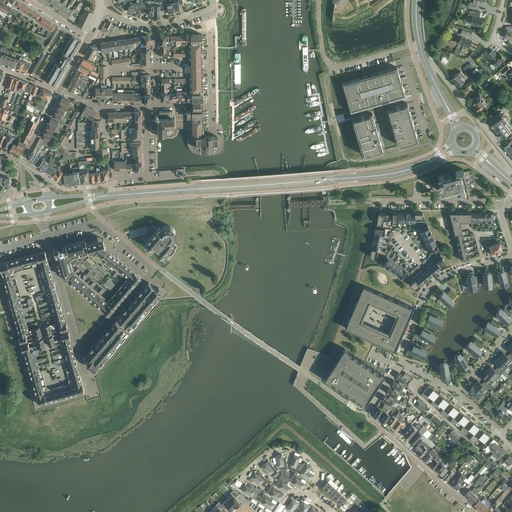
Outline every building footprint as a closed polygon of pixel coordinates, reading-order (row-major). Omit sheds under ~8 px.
[(0,2),(0,9),(7,12),(9,8),(19,12),(20,12),(21,10),(14,6),(10,4),(8,4),(0,0),(4,2),(3,4),(0,2)] [(17,0),(16,0),(14,6),(21,10),(23,7),(24,8),(26,5),(17,0)] [(51,0),(48,5),(52,8),(58,0),(57,0),(51,0)] [(52,8),(57,11),(62,4),(62,3),(58,0),(52,8)] [(128,11),(134,12),(136,3),(130,2),(130,0),(125,0),(124,1),(123,4),(129,5),(128,11)] [(177,0),(178,1),(172,3),(175,12),(181,11),(179,5),(183,4),(182,0),(177,0)] [(335,3),(332,26),(333,24),(333,18),(334,13),(335,3),(342,3),(345,4),(345,0),(333,0),(333,2),(335,3)] [(372,4),(370,5),(372,8),(373,10),(375,12),(378,10),(381,8),(392,0),(377,0),(374,3),(372,4)] [(163,1),(154,1),(154,5),(154,15),(155,15),(156,15),(157,15),(158,15),(159,15),(160,15),(160,9),(164,9),(163,2),(163,1)] [(141,8),(144,9),(145,3),(142,2),(142,4),(136,3),(134,12),(139,14),(141,8)] [(166,2),(163,2),(164,9),(168,8),(169,14),(175,12),(172,3),(167,4),(166,2)] [(148,3),(145,3),(144,9),(148,9),(148,15),(154,15),(154,5),(148,5),(148,3)] [(62,16),(67,8),(62,4),(57,12),(62,16)] [(21,10),(20,12),(26,16),(31,8),(26,5),(24,8),(23,7),(21,10)] [(85,9),(82,14),(91,18),(94,13),(88,10),(89,9),(86,6),(84,8),(85,9)] [(31,8),(26,16),(27,17),(28,17),(27,20),(28,20),(30,22),(31,19),(36,12),(32,9),(31,8)] [(67,8),(62,16),(67,19),(68,18),(70,15),(72,11),(67,8)] [(471,24),(481,26),(482,18),(479,18),(480,12),(469,10),(468,17),(472,17),(471,24)] [(36,12),(31,19),(33,20),(34,21),(32,23),(35,25),(36,23),(41,15),(38,13),(36,12)] [(82,14),(80,20),(88,24),(91,18),(82,14)] [(41,15),(36,23),(38,24),(37,27),(40,29),(41,26),(46,19),(44,17),(41,15)] [(46,19),(41,26),(43,27),(42,30),(44,31),(45,32),(46,29),(51,22),(50,21),(46,19)] [(88,24),(80,20),(77,25),(86,29),(88,24)] [(105,27),(109,30),(113,23),(109,20),(105,27)] [(51,22),(46,29),(48,31),(47,33),(50,35),(53,29),(56,25),(51,22)] [(57,26),(53,34),(48,42),(47,45),(49,47),(60,28),(59,27),(57,26)] [(454,42),(458,43),(468,48),(472,41),(469,39),(471,34),(462,29),(460,34),(459,33),(454,42)] [(202,34),(191,34),(192,100),(193,100),(193,103),(193,108),(193,109),(193,110),(192,110),(192,137),(192,139),(196,139),(197,144),(198,144),(201,144),(201,149),(201,150),(214,150),(214,149),(215,149),(215,148),(218,143),(218,137),(216,137),(215,137),(215,136),(212,136),(209,136),(209,137),(206,137),(206,136),(204,136),(204,132),(202,132),(202,127),(204,127),(204,120),(204,119),(202,119),(202,117),(204,117),(203,110),(201,110),(201,109),(201,108),(201,103),(201,101),(201,100),(203,100),(203,93),(202,93),(202,91),(203,91),(203,90),(203,83),(201,83),(201,78),(203,78),(203,77),(203,57),(203,56),(201,57),(201,52),(203,52),(203,51),(203,44),(203,43),(201,43),(201,39),(202,39),(202,38),(202,34)] [(63,52),(65,53),(72,57),(82,40),(73,35),(63,52)] [(135,43),(142,42),(142,36),(134,37),(135,46),(136,46),(135,43)] [(108,51),(107,42),(101,43),(97,44),(97,46),(98,46),(98,49),(99,48),(99,50),(100,49),(101,52),(100,49),(102,49),(102,52),(108,51)] [(97,46),(97,44),(94,44),(93,47),(90,45),(88,50),(96,55),(97,52),(101,52),(100,49),(99,50),(99,48),(98,49),(98,46),(97,46)] [(96,55),(88,50),(85,55),(93,60),(95,55),(96,55)] [(491,59),(490,60),(496,67),(504,59),(506,62),(507,61),(499,52),(496,55),(495,54),(492,50),(489,52),(487,50),(483,53),(485,56),(487,55),(491,59)] [(0,61),(16,68),(19,60),(0,52),(0,61)] [(37,62),(30,73),(33,75),(46,53),(45,53),(43,52),(37,62)] [(65,53),(58,64),(65,68),(72,57),(65,53)] [(21,56),(19,60),(16,68),(21,70),(27,72),(29,68),(30,64),(25,62),(22,61),(24,58),(21,56)] [(84,58),(81,63),(92,70),(93,71),(93,69),(95,70),(97,67),(95,66),(96,65),(84,58)] [(140,63),(140,66),(140,67),(146,67),(146,64),(150,64),(150,58),(141,58),(141,63),(140,63)] [(466,65),(463,68),(469,75),(473,72),(469,69),(473,65),(470,62),(466,65)] [(65,68),(58,64),(57,63),(48,77),(46,81),(55,86),(65,68)] [(82,71),(90,75),(92,70),(81,63),(78,69),(82,71)] [(511,70),(510,72),(509,70),(510,69),(507,66),(501,71),(504,74),(507,72),(508,74),(511,79),(511,70)] [(483,72),(482,72),(484,71),(482,68),(480,69),(469,77),(472,81),(483,72)] [(77,69),(75,74),(82,78),(83,76),(88,79),(89,76),(77,69)] [(97,79),(99,74),(93,71),(92,70),(90,75),(97,79)] [(141,75),(141,80),(150,80),(150,74),(146,74),(146,71),(140,71),(140,72),(140,75),(141,75)] [(450,79),(457,87),(460,84),(464,81),(461,77),(463,75),(461,71),(458,73),(450,79)] [(476,80),(475,81),(478,86),(480,85),(487,80),(487,79),(489,77),(485,72),(482,74),(482,75),(476,80)] [(335,85),(356,157),(363,155),(398,145),(377,73),(342,83),(335,85)] [(72,79),(85,86),(86,83),(81,80),(82,78),(75,74),(72,79)] [(6,88),(11,90),(15,77),(10,75),(6,88)] [(16,92),(17,87),(20,79),(15,77),(11,90),(16,92)] [(86,86),(85,86),(72,79),(70,83),(77,88),(78,88),(79,86),(85,89),(86,86)] [(22,92),(25,93),(28,83),(24,81),(19,94),(22,95),(23,93),(22,92)] [(25,93),(31,95),(34,85),(28,83),(25,93)] [(77,88),(70,83),(67,88),(77,94),(78,92),(76,90),(77,88)] [(29,99),(30,99),(35,101),(35,100),(36,98),(35,100),(33,99),(34,94),(36,95),(39,87),(34,85),(31,95),(29,99)] [(43,97),(41,100),(46,103),(52,92),(42,88),(40,93),(39,95),(43,97)] [(96,97),(101,97),(101,88),(96,88),(96,93),(93,93),(93,96),(90,96),(90,99),(96,99),(96,97)] [(135,102),(143,102),(143,96),(135,96),(135,93),(135,102)] [(476,106),(475,106),(478,110),(482,107),(487,104),(484,100),(485,100),(480,94),(475,97),(471,100),(476,106)] [(63,97),(60,102),(67,106),(70,101),(63,97)] [(35,101),(30,99),(28,102),(36,106),(35,107),(42,111),(46,103),(41,100),(36,98),(35,100),(35,101)] [(60,102),(58,106),(65,110),(67,106),(60,102)] [(408,103),(388,109),(391,119),(390,119),(392,127),(393,127),(398,145),(418,139),(408,103)] [(36,109),(27,104),(25,112),(33,116),(36,109)] [(87,116),(91,108),(86,105),(82,113),(87,116)] [(1,106),(0,108),(0,111),(8,114),(10,115),(12,110),(1,106)] [(58,106),(55,111),(62,115),(65,110),(58,106)] [(92,119),(96,112),(96,111),(91,108),(87,116),(92,119)] [(62,115),(55,111),(52,116),(60,120),(62,115)] [(139,111),(133,111),(133,112),(134,118),(135,118),(135,120),(141,120),(142,120),(141,115),(141,113),(139,113),(139,111)] [(160,117),(159,117),(159,116),(157,114),(155,116),(157,118),(158,119),(151,119),(152,132),(158,132),(158,134),(167,134),(167,131),(173,126),(175,126),(174,117),(172,117),(172,111),(159,111),(160,117)] [(125,118),(134,118),(133,112),(125,112),(125,121),(125,118)] [(493,127),(495,130),(506,121),(499,112),(488,121),(493,127)] [(51,117),(49,122),(56,126),(59,121),(51,117)] [(31,120),(25,133),(30,136),(36,122),(31,120)] [(496,130),(495,131),(502,139),(506,136),(511,131),(511,130),(511,128),(507,122),(506,121),(495,130),(496,130)] [(49,122),(46,127),(54,131),(56,126),(49,122)] [(46,127),(44,132),(51,136),(54,131),(46,127)] [(0,136),(0,144),(2,146),(8,129),(6,128),(4,134),(1,134),(0,136)] [(8,148),(10,149),(13,143),(17,144),(20,137),(21,132),(19,130),(19,128),(15,137),(13,136),(15,132),(8,129),(2,146),(8,148)] [(51,136),(44,132),(41,137),(48,141),(51,136)] [(10,149),(21,154),(30,136),(25,133),(24,133),(22,138),(20,137),(17,144),(13,143),(10,149)] [(504,148),(509,154),(511,151),(511,141),(508,144),(507,142),(503,145),(505,148),(504,148)] [(30,160),(34,163),(39,156),(41,152),(40,152),(42,150),(40,149),(39,150),(35,147),(29,158),(30,160)] [(40,167),(45,160),(45,158),(43,157),(44,154),(41,152),(39,156),(34,163),(40,167)] [(40,167),(45,170),(50,163),(54,157),(53,158),(51,157),(48,162),(45,160),(40,167)] [(45,170),(51,174),(56,167),(57,165),(53,162),(56,158),(54,157),(50,163),(45,170)] [(78,161),(79,167),(81,183),(90,182),(89,173),(87,160),(78,161)] [(115,170),(121,170),(121,161),(112,161),(112,165),(115,165),(115,170)] [(58,179),(63,173),(64,172),(60,169),(63,165),(61,163),(59,166),(58,168),(56,167),(51,174),(58,179)] [(108,169),(100,170),(101,180),(110,179),(109,172),(112,172),(111,167),(110,166),(108,166),(108,169)] [(79,167),(73,168),(72,168),(75,184),(81,183),(79,167)] [(427,181),(430,184),(431,185),(434,190),(435,190),(439,196),(453,193),(455,192),(457,192),(458,192),(460,191),(460,193),(461,193),(464,192),(468,191),(468,189),(476,187),(472,174),(471,170),(463,172),(463,169),(455,171),(456,174),(451,175),(450,173),(437,176),(438,178),(427,181)] [(63,173),(58,179),(66,184),(68,185),(70,185),(68,172),(63,173)] [(1,184),(9,185),(9,184),(10,184),(10,182),(10,181),(9,180),(10,178),(5,177),(0,175),(0,178),(1,179),(1,184)] [(449,212),(455,234),(462,232),(460,220),(471,220),(471,212),(449,212)] [(422,213),(415,213),(415,222),(418,222),(418,218),(425,218),(422,213)] [(427,224),(419,228),(421,233),(430,229),(427,224)] [(153,225),(142,238),(146,242),(144,244),(148,247),(150,245),(168,260),(176,251),(175,250),(178,246),(172,241),(174,238),(175,237),(175,236),(176,235),(176,234),(176,233),(176,232),(175,231),(175,230),(174,229),(174,228),(173,227),(172,227),(171,226),(170,226),(169,225),(168,225),(167,225),(166,225),(165,225),(165,226),(164,226),(163,226),(162,227),(161,228),(159,226),(157,229),(153,225)] [(430,229),(421,233),(423,238),(432,234),(430,229)] [(432,234),(423,238),(426,243),(434,239),(432,234)] [(61,274),(63,273),(72,265),(80,254),(89,252),(87,243),(86,239),(54,248),(61,274)] [(103,239),(87,243),(89,252),(106,247),(103,239)] [(434,239),(426,243),(428,248),(437,244),(434,239)] [(487,246),(488,250),(490,255),(491,254),(493,254),(496,253),(500,252),(500,250),(502,249),(500,244),(500,242),(490,245),(490,246),(487,246)] [(437,244),(428,248),(430,253),(432,253),(432,254),(435,253),(434,251),(437,250),(439,249),(437,246),(437,245),(437,244)] [(116,256),(106,247),(89,252),(103,264),(106,261),(110,264),(116,256)] [(371,248),(370,255),(375,259),(377,253),(380,253),(384,256),(386,253),(384,252),(381,250),(371,248)] [(45,251),(37,253),(39,259),(40,261),(47,259),(45,251)] [(37,253),(30,255),(32,263),(39,261),(40,261),(39,259),(37,253)] [(30,255),(22,257),(25,266),(32,263),(30,255)] [(386,255),(381,263),(385,266),(391,258),(386,255)] [(110,264),(113,267),(120,259),(116,256),(110,264)] [(439,256),(434,259),(441,267),(445,264),(442,256),(440,258),(439,256)] [(22,257),(15,259),(17,268),(25,266),(22,257)] [(391,258),(385,266),(389,269),(395,262),(391,258)] [(15,259),(7,261),(10,270),(17,268),(15,259)] [(47,259),(40,261),(39,261),(40,265),(40,266),(41,268),(49,266),(49,263),(48,263),(47,259)] [(113,267),(117,270),(118,271),(125,263),(120,259),(113,267)] [(434,259),(430,263),(437,271),(441,267),(434,259)] [(5,262),(0,263),(0,265),(1,268),(2,272),(10,270),(7,261),(5,262)] [(395,262),(389,269),(394,273),(399,265),(395,262)] [(119,272),(122,275),(129,267),(125,263),(118,271),(119,272)] [(430,263),(426,266),(428,268),(427,269),(428,270),(428,269),(432,274),(432,275),(437,271),(430,263)] [(64,276),(66,278),(74,269),(72,268),(72,265),(63,273),(65,275),(64,276)] [(399,265),(394,273),(398,276),(404,268),(399,265)] [(49,266),(41,268),(42,272),(43,276),(51,273),(50,269),(49,266)] [(122,275),(127,279),(133,271),(129,267),(122,275)] [(404,268),(398,276),(403,279),(404,277),(406,274),(408,275),(409,273),(408,272),(408,271),(404,268)] [(422,269),(418,273),(424,281),(429,277),(428,277),(425,272),(424,271),(424,272),(422,269)] [(10,270),(2,272),(3,276),(4,279),(12,277),(10,270)] [(507,281),(510,280),(508,274),(505,275),(504,270),(498,272),(502,285),(502,284),(504,283),(504,284),(508,283),(507,281)] [(133,271),(127,279),(134,285),(141,277),(133,271)] [(68,280),(72,283),(79,276),(75,272),(68,280)] [(485,285),(488,285),(488,286),(491,286),(491,284),(494,284),(494,277),(491,278),(490,272),(484,273),(485,286),(485,285)] [(51,273),(43,276),(44,279),(45,283),(54,281),(52,277),(51,273)] [(418,273),(414,276),(420,285),(424,281),(418,273)] [(470,288),(472,288),(476,288),(476,286),(479,286),(478,279),(475,280),(474,275),(468,276),(470,289),(470,288)] [(72,283),(76,287),(83,279),(79,276),(72,283)] [(414,276),(409,280),(411,282),(409,284),(416,288),(420,285),(414,276)] [(12,277),(4,279),(6,287),(14,284),(12,277)] [(76,287),(81,290),(87,283),(83,279),(76,287)] [(104,284),(111,289),(115,284),(108,279),(104,284)] [(127,279),(124,282),(131,289),(134,285),(127,279)] [(54,281),(45,283),(48,291),(56,289),(54,281)] [(124,282),(121,286),(128,293),(131,289),(124,282)] [(138,296),(132,302),(145,313),(162,293),(160,292),(162,290),(159,288),(157,289),(149,282),(142,290),(141,290),(142,290),(141,289),(139,292),(139,291),(136,294),(138,296)] [(81,290),(85,294),(91,286),(90,285),(87,283),(81,290)] [(14,284),(6,287),(8,294),(16,292),(14,284)] [(85,294),(89,297),(95,290),(92,287),(91,286),(85,294)] [(121,286),(117,290),(125,296),(128,293),(121,286)] [(363,286),(345,328),(395,349),(413,307),(363,286)] [(443,291),(439,296),(450,305),(450,304),(449,304),(451,302),(451,303),(454,300),(452,299),(457,294),(451,288),(448,292),(446,294),(443,291)] [(89,297),(93,301),(99,293),(95,290),(89,297)] [(117,290),(114,293),(122,300),(125,296),(117,290)] [(16,292),(8,294),(10,302),(18,300),(16,292)] [(93,301),(97,304),(103,297),(100,294),(99,293),(93,301)] [(114,293),(111,297),(119,304),(122,300),(114,293)] [(97,304),(102,308),(108,301),(103,297),(97,304)] [(111,297),(108,301),(116,307),(119,304),(111,297)] [(108,301),(102,308),(109,315),(116,307),(108,301)] [(145,313),(132,302),(127,308),(126,308),(126,307),(124,310),(123,309),(121,312),(122,314),(118,319),(131,330),(145,313)] [(502,310),(501,309),(498,311),(499,312),(498,313),(497,313),(506,323),(511,318),(507,314),(509,312),(505,307),(502,310)] [(427,320),(440,325),(439,324),(440,322),(441,323),(442,319),(441,319),(442,315),(436,313),(435,316),(430,314),(427,320)] [(65,323),(65,320),(55,323),(56,326),(60,325),(61,330),(68,328),(66,323),(65,323)] [(490,323),(488,322),(487,325),(486,327),(485,327),(496,335),(500,329),(495,326),(497,324),(492,320),(490,323)] [(104,334),(100,339),(113,351),(129,332),(116,321),(109,329),(108,328),(106,331),(105,330),(103,333),(104,334)] [(431,340),(432,338),(433,339),(435,335),(433,334),(434,331),(429,329),(427,332),(423,329),(420,335),(432,341),(431,340)] [(29,330),(19,333),(20,336),(19,336),(21,342),(27,340),(26,335),(30,334),(29,330)] [(59,339),(60,343),(70,340),(69,337),(70,337),(69,331),(62,333),(63,338),(59,339)] [(113,351),(100,339),(96,344),(95,343),(92,346),(90,349),(91,349),(91,350),(88,353),(84,355),(86,362),(88,361),(90,362),(88,364),(94,370),(96,367),(97,369),(113,351)] [(472,342),(471,341),(469,344),(469,345),(468,346),(467,346),(477,355),(481,350),(477,346),(479,344),(474,340),(472,342)] [(24,350),(25,353),(34,350),(33,346),(29,347),(28,343),(21,344),(23,350),(24,350)] [(411,351),(424,356),(423,355),(424,353),(425,354),(426,350),(424,349),(425,346),(420,344),(418,347),(413,345),(411,351)] [(344,348),(324,378),(364,404),(384,374),(344,348)] [(455,357),(455,358),(462,369),(468,366),(465,361),(468,359),(466,357),(468,355),(463,351),(460,354),(457,356),(458,357),(456,358),(455,357)] [(499,357),(507,364),(511,359),(511,360),(511,356),(511,355),(509,357),(503,352),(502,354),(502,353),(499,357)] [(507,364),(499,357),(496,360),(495,362),(500,367),(498,369),(503,373),(505,371),(504,370),(509,366),(507,364)] [(70,362),(68,363),(70,371),(78,368),(76,361),(70,362)] [(441,364),(443,377),(449,376),(448,371),(451,370),(450,364),(447,365),(447,363),(443,363),(443,364),(441,364)] [(486,371),(496,380),(500,375),(500,376),(503,373),(498,369),(496,371),(491,366),(489,368),(489,367),(486,371)] [(78,368),(70,371),(71,374),(72,378),(80,376),(79,372),(78,368)] [(39,371),(30,374),(33,381),(41,379),(39,371)] [(487,381),(485,383),(490,387),(492,385),(491,384),(495,379),(496,380),(486,371),(483,374),(483,375),(482,376),(487,381)] [(404,382),(406,378),(409,380),(412,376),(405,372),(403,375),(398,372),(395,377),(400,380),(404,382)] [(80,376),(72,378),(74,385),(75,385),(82,383),(81,380),(81,377),(80,376)] [(41,379),(33,381),(35,389),(43,386),(41,379)] [(401,391),(406,383),(404,382),(400,380),(398,383),(394,380),(391,384),(395,387),(401,391)] [(473,385),(481,392),(482,393),(487,389),(488,390),(490,387),(485,383),(483,385),(478,380),(476,382),(473,385)] [(82,383),(75,385),(75,387),(77,393),(85,391),(82,383)] [(74,385),(67,387),(68,389),(69,395),(77,393),(75,387),(75,385),(74,385)] [(428,385),(421,394),(423,397),(425,398),(428,395),(434,400),(440,393),(439,393),(439,394),(436,392),(429,386),(430,385),(429,385),(428,385)] [(477,397),(481,392),(473,385),(469,390),(474,395),(472,397),(477,401),(479,399),(477,397)] [(43,386),(35,389),(36,393),(37,396),(44,394),(45,393),(43,386)] [(67,387),(60,389),(60,392),(62,398),(69,395),(68,389),(67,387)] [(396,399),(396,398),(399,394),(401,395),(403,392),(401,391),(395,387),(393,390),(389,387),(386,392),(390,395),(396,399)] [(55,391),(52,392),(53,394),(54,400),(62,398),(60,392),(60,389),(55,391)] [(45,393),(44,394),(45,396),(47,402),(54,400),(53,394),(52,392),(45,393)] [(431,403),(435,407),(439,403),(444,408),(450,402),(449,402),(446,400),(446,401),(439,395),(440,393),(434,400),(431,403)] [(44,394),(37,396),(39,404),(47,402),(45,396),(44,394)] [(390,409),(392,406),(394,402),(396,403),(398,399),(396,398),(396,399),(390,395),(389,398),(384,395),(381,399),(385,402),(383,405),(384,405),(389,408),(390,409)] [(505,400),(500,405),(505,409),(507,407),(511,410),(511,409),(511,398),(507,403),(505,400)] [(420,402),(416,407),(421,411),(422,411),(423,412),(427,408),(425,407),(427,405),(424,402),(422,404),(420,402)] [(440,412),(445,416),(449,412),(454,417),(460,410),(459,411),(457,409),(456,409),(449,403),(450,402),(444,408),(440,412)] [(383,410),(386,412),(389,408),(384,405),(381,409),(377,405),(374,410),(376,411),(373,415),(377,418),(381,413),(383,410)] [(505,409),(500,405),(496,409),(499,412),(496,415),(503,422),(508,416),(503,411),(505,409)] [(383,410),(381,413),(383,415),(380,420),(385,423),(390,415),(386,412),(383,410)] [(450,421),(455,425),(458,421),(464,426),(470,419),(469,419),(467,417),(466,417),(459,411),(460,410),(454,417),(450,421)] [(393,415),(388,423),(392,426),(394,422),(395,423),(398,419),(400,415),(401,414),(399,412),(398,413),(397,413),(395,417),(393,415)] [(433,415),(430,418),(435,423),(434,423),(438,426),(441,422),(433,415)] [(393,427),(397,430),(400,426),(402,424),(405,420),(401,417),(399,418),(395,423),(393,427)] [(468,430),(473,435),(480,427),(479,428),(477,425),(476,426),(469,420),(470,419),(464,426),(460,430),(464,434),(468,430)] [(405,436),(407,438),(408,438),(409,439),(420,426),(417,424),(415,427),(412,425),(404,435),(405,436)] [(414,436),(410,440),(414,443),(417,440),(423,434),(427,429),(423,425),(419,430),(417,433),(414,436)] [(470,439),(474,443),(478,439),(483,444),(490,436),(487,434),(479,428),(480,427),(473,435),(470,439)] [(453,430),(448,434),(453,439),(449,444),(451,447),(460,437),(453,430)] [(337,431),(337,433),(350,445),(351,446),(353,444),(352,443),(339,431),(337,431)] [(490,449),(494,452),(499,446),(497,444),(497,442),(494,439),(485,448),(488,451),(490,449)] [(418,443),(415,447),(418,451),(417,452),(422,456),(428,449),(430,447),(422,440),(418,443)] [(471,444),(469,447),(473,451),(472,452),(473,453),(477,449),(471,444)] [(494,452),(492,454),(495,458),(499,460),(504,455),(507,451),(503,448),(502,448),(501,448),(499,446),(494,452)] [(426,455),(423,459),(427,463),(431,459),(433,457),(432,456),(433,454),(436,457),(434,459),(438,456),(443,460),(443,459),(438,454),(439,454),(437,453),(433,449),(432,448),(431,450),(426,455)] [(476,452),(473,455),(480,462),(481,461),(483,463),(486,460),(483,458),(476,452)] [(506,467),(509,470),(511,466),(511,456),(511,457),(509,455),(507,457),(505,455),(501,459),(508,465),(506,467)] [(438,456),(434,459),(435,460),(433,462),(430,466),(434,469),(440,463),(443,460),(438,456)] [(458,467),(460,469),(468,459),(467,458),(464,461),(458,467)] [(440,466),(437,470),(442,475),(445,471),(447,469),(443,465),(446,462),(444,459),(441,463),(442,464),(440,466)] [(484,465),(478,472),(481,475),(487,468),(491,463),(488,460),(484,465)] [(267,465),(265,463),(262,466),(269,475),(270,474),(273,477),(278,471),(277,470),(279,468),(276,466),(275,468),(272,464),(270,466),(268,465),(267,465)] [(300,473),(310,480),(313,475),(314,475),(308,471),(311,466),(306,463),(300,473)] [(443,478),(447,481),(450,477),(454,472),(454,473),(456,470),(454,469),(458,465),(455,463),(446,474),(443,478)] [(491,474),(495,478),(501,472),(496,468),(491,474)] [(453,480),(451,482),(457,487),(460,483),(463,479),(466,481),(467,478),(465,477),(462,474),(459,472),(456,475),(453,479),(452,479),(453,480)] [(261,483),(264,486),(270,478),(268,476),(267,478),(262,474),(261,474),(260,476),(255,473),(252,477),(260,484),(261,483)] [(294,473),(289,481),(302,489),(305,484),(301,481),(302,478),(294,473)] [(481,475),(476,481),(476,482),(480,486),(486,479),(487,478),(490,475),(488,473),(484,477),(481,475)] [(466,481),(465,481),(468,483),(474,476),(471,474),(467,478),(466,481)] [(279,487),(288,493),(291,488),(286,485),(288,482),(280,477),(276,483),(279,486),(279,487)] [(322,484),(321,485),(322,487),(328,481),(329,479),(328,478),(323,483),(322,484)] [(322,487),(321,488),(326,492),(332,485),(328,481),(322,487)] [(271,485),(267,492),(279,500),(282,496),(282,495),(279,493),(281,491),(273,486),(275,484),(273,482),(271,485)] [(246,485),(255,498),(257,496),(260,491),(261,491),(263,489),(260,488),(259,490),(252,485),(250,488),(246,485)] [(332,485),(326,492),(330,496),(337,489),(332,485)] [(464,495),(468,499),(479,487),(478,486),(477,488),(475,487),(471,491),(469,489),(464,495)] [(479,487),(468,499),(472,503),(478,497),(476,495),(480,491),(481,490),(481,488),(479,487)] [(337,489),(331,497),(335,500),(342,493),(337,489)] [(231,493),(226,497),(227,498),(235,507),(240,503),(235,497),(240,494),(234,490),(231,493)] [(262,492),(264,493),(259,500),(271,509),(275,504),(271,501),(273,499),(264,493),(266,491),(264,490),(262,492)] [(342,493),(335,500),(340,504),(346,497),(342,493)] [(479,509),(484,503),(490,496),(489,495),(488,496),(487,495),(481,501),(479,499),(474,504),(479,509)] [(222,500),(219,502),(223,507),(225,505),(230,511),(235,507),(227,498),(223,502),(222,500)] [(288,509),(285,511),(305,511),(309,506),(304,503),(300,508),(298,507),(296,505),(298,503),(293,499),(287,509),(288,509)] [(214,511),(213,511),(214,511),(222,511),(220,509),(223,507),(219,502),(216,505),(218,507),(214,511)] [(484,503),(479,509),(482,511),(485,511),(489,508),(484,503)]
